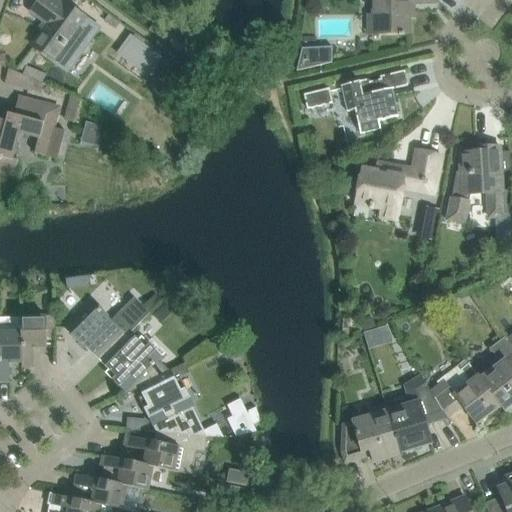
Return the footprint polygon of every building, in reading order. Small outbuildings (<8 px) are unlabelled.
[(56,0),(40,0),(31,12),(47,24),(32,45),(55,62),(69,72),(101,29),(86,18),(64,2),(62,4),(56,0)] [(436,0),(373,0),(374,16),(376,16),(377,33),(409,33),(408,2),(437,2),(436,0)] [(131,34),(117,53),(146,74),(160,55),(131,34)] [(297,71),(332,63),(332,47),(302,48),(297,71)] [(399,116),(392,89),(408,85),(404,71),(380,76),(381,80),(370,82),(369,79),(341,86),(347,112),(355,110),(360,133),(381,129),(379,121),(399,116)] [(329,88),(304,95),(308,109),(333,103),(329,88)] [(59,108),(19,97),(14,115),(8,113),(6,121),(0,119),(0,171),(14,175),(18,160),(12,158),(19,132),(39,137),(35,153),(58,160),(66,130),(54,127),(59,108)] [(456,172),(448,220),(465,223),(470,194),(487,193),(489,217),(495,217),(504,217),(504,213),(511,213),(509,189),(503,190),(502,172),(511,172),(510,152),(500,153),(500,146),(487,147),(477,148),(475,148),(475,149),(475,153),(459,153),(460,172),(456,172)] [(434,194),(441,155),(417,150),(411,178),(388,173),(390,166),(378,164),(377,171),(362,168),(355,204),(381,209),(379,217),(397,221),(403,188),(434,194)] [(426,205),(420,236),(434,239),(439,208),(426,205)] [(90,275),(65,279),(66,289),(91,286),(90,275)] [(425,285),(423,299),(437,302),(439,291),(436,287),(425,285)] [(67,328),(101,362),(131,332),(150,313),(134,298),(111,321),(92,302),(67,328)] [(46,316),(21,317),(21,331),(22,331),(23,363),(22,363),(23,367),(33,367),(33,348),(46,348),(46,337),(54,337),(54,316),(46,316)] [(21,317),(0,317),(0,381),(9,382),(9,363),(22,363),(23,363),(22,331),(21,331),(21,317)] [(373,317),(356,323),(360,332),(376,326),(373,317)] [(218,333),(216,337),(219,343),(229,338),(225,329),(218,333)] [(144,345),(131,332),(101,362),(120,381),(126,393),(139,388),(139,387),(170,371),(158,360),(166,352),(152,338),(144,345)] [(511,346),(506,339),(505,337),(490,349),(496,357),(490,362),(494,368),(481,379),(480,379),(501,404),(500,405),(505,411),(511,406),(511,346)] [(431,392),(447,418),(463,406),(476,423),(500,405),(501,404),(480,379),(481,379),(469,364),(461,370),(459,367),(445,377),(445,381),(431,392)] [(139,387),(139,388),(154,419),(156,432),(207,437),(191,404),(188,405),(171,370),(170,371),(139,387)] [(388,412),(387,412),(399,452),(400,452),(431,443),(426,424),(446,418),(447,418),(431,392),(422,376),(406,386),(411,405),(388,412)] [(256,407),(247,411),(253,426),(260,423),(256,407)] [(401,455),(400,452),(399,452),(387,412),(388,412),(388,411),(342,424),(341,452),(343,458),(370,450),(374,463),(401,455)] [(154,467),(175,471),(191,475),(195,452),(206,453),(207,437),(156,432),(154,442),(129,436),(126,447),(146,451),(143,464),(144,464),(143,464),(154,467)] [(103,456),(100,466),(104,467),(102,480),(117,483),(117,484),(128,486),(141,489),(149,491),(154,467),(143,464),(144,464),(143,464),(103,456)] [(229,468),(227,482),(253,488),(256,488),(260,483),(258,483),(250,481),(252,473),(229,468)] [(77,475),(72,498),(91,502),(91,503),(101,505),(113,508),(133,511),(135,511),(141,489),(128,486),(117,484),(117,483),(102,480),(77,475)] [(510,484),(498,488),(502,497),(508,511),(511,511),(511,475),(507,478),(510,484)] [(217,482),(212,503),(220,505),(248,489),(249,489),(217,482)] [(99,511),(101,505),(91,503),(91,502),(72,498),(50,494),(48,504),(51,505),(49,511),(99,511)] [(471,511),(465,497),(429,511),(471,511)] [(202,511),(210,511),(212,503),(200,501),(199,507),(202,511)]
